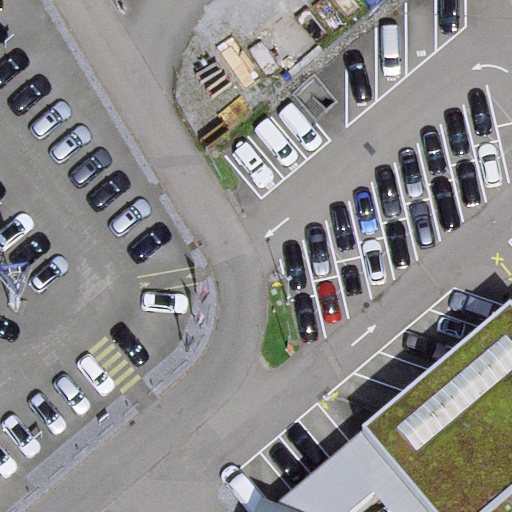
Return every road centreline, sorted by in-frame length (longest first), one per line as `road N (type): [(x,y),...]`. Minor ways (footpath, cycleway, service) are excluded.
road 1 (residential): [(74,511),(214,388),(238,343),(243,294),(231,244),(81,0)]
road 2 (unknown): [(206,396),(276,383),(322,363),(511,209)]
